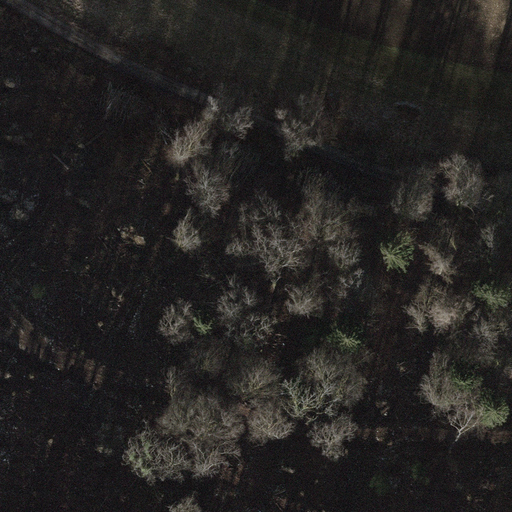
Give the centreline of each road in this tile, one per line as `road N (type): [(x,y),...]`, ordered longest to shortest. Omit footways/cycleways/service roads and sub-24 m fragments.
road 1 (track): [(10,0),(269,126),(511,209)]
road 2 (track): [(511,436),(353,438),(0,342)]
